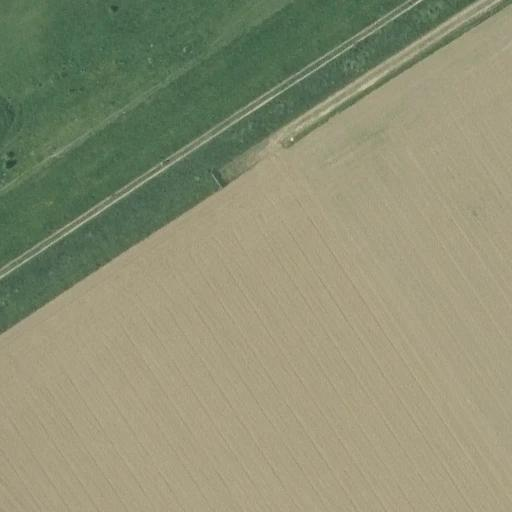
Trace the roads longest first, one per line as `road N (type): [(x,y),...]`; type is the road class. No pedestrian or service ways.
road 1 (track): [(415,0),(0,273)]
road 2 (track): [(494,0),(289,134)]
